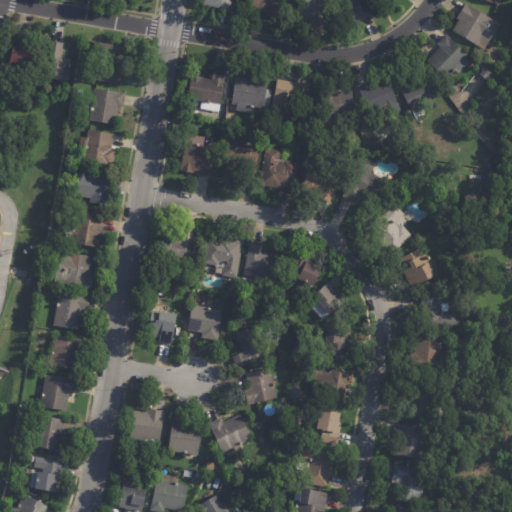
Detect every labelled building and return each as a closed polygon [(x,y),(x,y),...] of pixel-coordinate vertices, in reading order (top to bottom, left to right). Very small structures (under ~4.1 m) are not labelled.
[(232,14),(214,11),(214,9),(203,7),(204,0),(236,0),(234,14),(232,14)] [(287,0),(283,21),(265,18),(265,14),(250,11),(252,0),(287,0)] [(326,0),(325,26),(310,25),(311,17),(298,16),(299,0),(326,0)] [(372,17),(349,27),(336,0),(365,0),(373,16),(372,17)] [(397,0),(391,9),(379,0),(397,0)] [(458,17),(466,4),(500,24),(485,49),(453,30),(459,20),(457,19),(458,17)] [(17,34),(28,36),(26,46),(32,47),(28,67),(9,63),(15,33),(17,34)] [(457,72),(455,71),(447,79),(427,60),(440,47),(436,44),(446,33),(473,59),(458,74),(457,72)] [(51,41),(64,43),(62,56),(71,58),(69,72),(67,72),(66,81),(44,77),(50,41),(51,41)] [(125,47),(133,48),(128,74),(126,73),(124,84),(93,79),(95,65),(108,67),(109,59),(95,56),(97,42),(125,47)] [(214,68),(226,70),(219,112),(200,109),(201,101),(187,98),(191,75),(203,77),(203,78),(211,79),(213,68),(214,68)] [(481,74),(486,68),(493,72),(488,79),(481,74)] [(237,72),(249,74),(249,79),(267,82),(263,109),(251,107),(250,113),(236,110),(237,105),(231,104),(235,78),(234,77),(235,72),(237,72)] [(423,104),(411,110),(396,81),(408,75),(412,83),(431,74),(442,94),(423,104)] [(398,104),(367,115),(358,89),(389,78),(395,96),(397,95),(400,102),(398,103),(398,104)] [(278,79),(304,84),(302,96),(298,95),(294,115),(270,111),(273,94),(274,94),(277,79),(278,79)] [(350,91),(351,91),(353,109),(336,111),(337,118),(324,120),(320,89),(337,87),(338,92),(350,91)] [(125,95),(123,107),(118,106),(115,124),(88,120),(93,88),(118,92),(118,91),(125,93),(125,95)] [(113,135),(111,148),(116,149),(113,165),(82,160),(87,129),(113,133),(113,135)] [(229,129),(228,138),(221,137),(222,129),(229,129)] [(211,172),(210,177),(180,171),(187,134),(205,138),(203,146),(216,148),(211,172)] [(253,175),(242,174),(243,168),(223,164),(227,139),(260,144),(255,176),(253,175)] [(297,151),(299,141),(307,142),(304,152),(297,151)] [(284,161),(298,163),(294,189),(284,187),(284,190),(259,186),(265,149),(280,151),(279,160),(284,161)] [(348,156),(352,149),(357,151),(353,159),(348,156)] [(480,163),(484,157),(489,160),(485,166),(480,163)] [(363,162),(374,167),(371,173),(383,178),(374,198),(360,191),(355,202),(343,197),(359,161),(363,162)] [(329,201),(318,198),(319,193),(303,188),(308,170),(328,176),(326,184),(335,187),(331,202),(329,201)] [(110,180),(106,205),(89,202),(90,198),(75,196),(79,172),(111,177),(110,180)] [(465,197),(473,192),(478,201),(470,206),(465,197)] [(402,214),(403,215),(395,224),(399,227),(402,225),(411,235),(396,251),(372,226),(393,205),(402,214)] [(104,219),(98,248),(70,242),(76,212),(104,217),(104,219)] [(187,232),(195,234),(191,263),(161,258),(164,236),(179,238),(180,231),(187,232)] [(224,238),(243,242),(237,278),(222,276),(223,268),(215,267),(216,265),(203,264),(208,238),(219,240),(219,238),(224,238)] [(251,244),(263,246),(262,253),(282,257),(278,281),(244,276),(249,243),(251,244)] [(434,260),(441,274),(411,289),(403,271),(405,271),(400,259),(421,249),(423,254),(425,253),(427,257),(430,256),(432,261),(434,260)] [(92,259),(90,271),(94,272),(91,289),(84,288),(84,287),(63,284),(63,285),(54,283),(59,251),(92,257),(92,259)] [(298,279),(308,259),(323,267),(313,286),(298,279)] [(329,283),(345,300),(329,315),(313,297),(328,282),(329,283)] [(460,324),(428,331),(420,294),(446,289),(451,311),(457,309),(460,324)] [(89,299),(87,311),(81,310),(78,330),(53,325),(58,292),(90,297),(89,299)] [(198,332),(188,331),(191,305),(222,310),(217,341),(202,339),(202,333),(198,332)] [(159,311),(177,314),(172,344),(155,341),(156,338),(147,336),(152,310),(159,311)] [(235,366),(232,357),(242,353),(235,333),(260,324),(272,356),(237,369),(235,366)] [(353,333),(350,352),(348,352),(346,362),(323,358),(329,328),(353,333)] [(82,340),(78,370),(41,365),(43,352),(50,354),(53,336),(82,340)] [(413,367),(416,340),(441,343),(438,369),(413,367)] [(271,372),(276,399),(247,405),(244,389),(248,388),(244,373),(270,368),(271,372)] [(348,387),(344,405),(312,398),(318,370),(331,373),(331,369),(350,373),(348,387)] [(76,382),(74,394),(69,393),(66,411),(39,407),(45,375),(76,380),(76,382)] [(411,413),(412,402),(410,402),(413,384),(433,387),(432,394),(441,395),(439,408),(444,408),(443,413),(438,413),(437,422),(410,419),(411,413)] [(153,409),(164,411),(160,443),(129,438),(134,409),(146,411),(147,408),(153,409)] [(337,432),(336,434),(338,434),(336,444),(321,441),(323,431),(317,430),(321,410),(341,415),(337,432)] [(241,444),(222,453),(212,430),(211,431),(208,424),(221,418),(223,422),(240,415),(251,440),(241,444)] [(63,421),(61,435),(66,436),(63,453),(33,448),(38,416),(63,420),(63,421)] [(173,423),(202,427),(197,462),(185,460),(186,454),(167,451),(172,422),(173,423)] [(398,432),(399,425),(426,430),(421,459),(394,455),(398,432)] [(332,464),(331,476),(329,476),(327,488),(306,486),(308,470),(305,469),(306,463),(298,462),(300,448),(334,453),(332,464)] [(61,463),(59,480),(57,480),(55,492),(35,489),(37,472),(42,473),(42,469),(33,468),(35,457),(46,459),(46,460),(62,462),(61,463)] [(407,468),(434,473),(432,482),(427,480),(426,485),(425,485),(420,505),(396,500),(399,485),(396,485),(397,479),(392,478),(395,465),(407,468)] [(184,511),(174,510),(164,508),(164,511),(157,511),(150,511),(156,479),(157,480),(158,474),(176,477),(175,483),(189,486),(184,511)] [(140,491),(146,492),(142,511),(131,509),(130,511),(118,508),(122,487),(140,491)] [(328,496),(324,511),(293,511),(296,501),(301,502),(303,490),(328,495),(328,496)] [(201,511),(198,506),(218,495),(228,511),(201,511)] [(16,511),(17,511),(15,510),(20,500),(23,502),(26,496),(47,506),(44,511),(16,511)]
